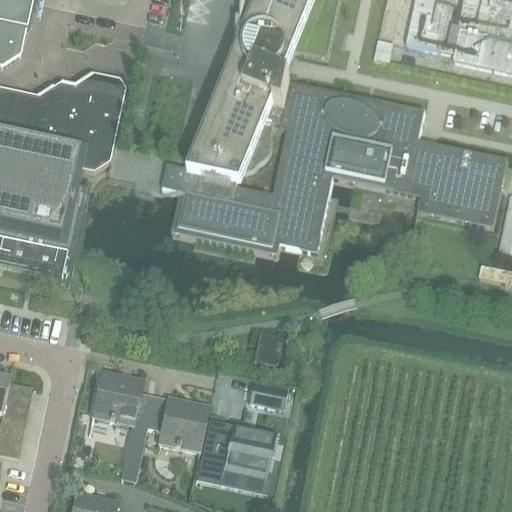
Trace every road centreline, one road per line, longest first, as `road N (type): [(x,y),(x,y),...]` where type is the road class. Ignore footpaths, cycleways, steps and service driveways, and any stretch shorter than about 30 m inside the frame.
road 1 (residential): [(59,357),(220,388)]
road 2 (residential): [(177,511),(44,475)]
road 3 (residential): [(44,475),(63,374),(59,357)]
